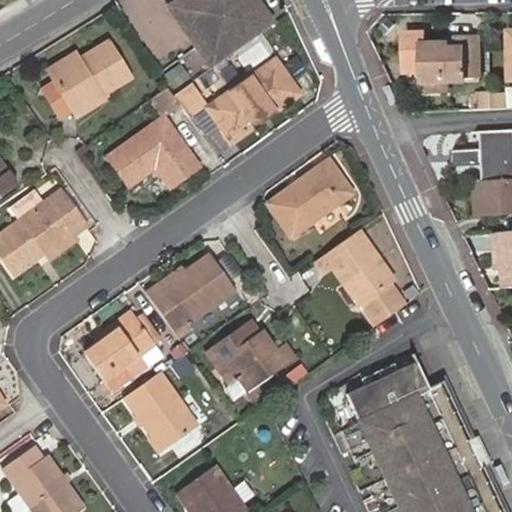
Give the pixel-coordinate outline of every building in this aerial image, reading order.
[(167,0),(166,1),(210,64),(270,23),(254,0),(167,0)] [(244,71),(278,50),(269,35),(235,56),(244,71)] [(447,51),(447,45),(423,47),(424,85),(448,83),(464,83),(464,78),(479,77),(477,39),(461,40),(462,51),(447,51)] [(83,69),(59,85),(63,89),(54,96),(70,120),(76,117),(81,123),(106,105),(104,101),(131,82),(109,51),(83,69)] [(297,92),(274,57),(206,104),(228,137),(297,92)] [(55,78),(59,85),(83,69),(78,63),(55,78)] [(190,86),(175,64),(160,74),(171,89),(176,96),(190,86)] [(448,83),(424,85),(425,95),(448,93),(448,83)] [(190,86),(176,96),(188,114),(206,102),(193,84),(190,86)] [(391,85),(384,88),(391,105),(399,101),(391,85)] [(478,99),(479,112),(492,112),(491,100),(491,98),(478,99)] [(491,100),(492,112),(507,111),(506,99),(491,100)] [(189,162),(155,113),(102,150),(122,179),(146,162),(161,182),(189,162)] [(483,183),(511,181),(511,134),(481,136),(482,152),(483,169),(483,183)] [(483,169),(482,152),(451,154),(452,170),(483,169)] [(360,203),(334,165),(273,207),(299,246),(360,203)] [(0,175),(0,201),(13,193),(0,175)] [(511,182),(483,183),(473,184),(475,214),(511,212),(511,182)] [(15,207),(24,221),(50,203),(41,189),(15,207)] [(62,248),(86,233),(60,196),(50,203),(24,221),(0,238),(0,248),(18,277),(62,248)] [(401,286),(364,231),(321,261),(333,277),(340,273),(366,310),(372,307),(387,328),(412,310),(397,289),(401,286)] [(91,239),(86,233),(62,248),(67,255),(91,239)] [(511,234),(496,236),(497,253),(511,252),(511,234)] [(511,252),(497,253),(495,253),(497,273),(504,273),(505,293),(511,292),(511,252)] [(162,285),(148,295),(179,341),(192,332),(189,327),(238,291),(212,256),(187,274),(164,289),(162,285)] [(164,289),(187,274),(184,270),(162,285),(164,289)] [(95,340),(99,346),(137,319),(133,313),(95,340)] [(143,315),(137,319),(157,346),(163,342),(143,315)] [(157,346),(137,319),(99,346),(86,355),(113,394),(149,369),(141,357),(157,346)] [(222,368),(233,382),(244,397),(291,363),(282,351),(276,355),(264,338),(260,341),(250,327),(208,356),(218,370),(222,368)] [(228,384),(233,382),(222,368),(218,370),(228,384)] [(498,511),(443,393),(431,398),(418,370),(348,402),(399,511),(498,511)] [(160,377),(122,403),(160,458),(198,431),(160,377)] [(79,511),(43,460),(39,462),(32,453),(2,473),(20,498),(29,511),(79,511)] [(500,465),(493,468),(500,484),(508,481),(500,465)] [(241,511),(213,470),(174,498),(184,511),(241,511)] [(29,511),(20,498),(8,507),(11,511),(29,511)]
